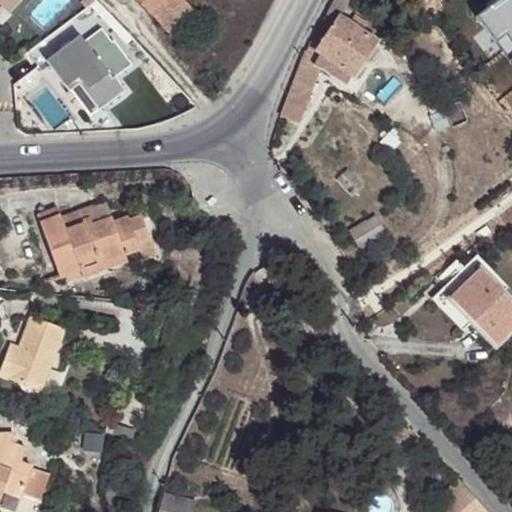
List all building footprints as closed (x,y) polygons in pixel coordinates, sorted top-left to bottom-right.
[(141,0),(176,37),(199,15),(184,0),(141,0)] [(335,5),(340,8),(343,0),(329,0),(329,2),(335,5)] [(423,0),(409,12),(417,22),(437,8),(447,1),(446,0),(423,0)] [(446,0),(447,1),(437,8),(488,74),(511,54),(511,45),(475,0),(446,0)] [(324,11),(333,17),(335,14),(340,8),(335,5),(329,2),(324,11)] [(305,49),(311,53),(335,18),(333,17),(324,11),(305,49)] [(335,18),(311,53),(339,69),(349,75),(370,41),(336,18),(335,18)] [(77,36),(43,62),(64,89),(77,79),(101,111),(126,91),(116,77),(130,67),(111,41),(109,43),(99,29),(82,42),(77,36)] [(305,64),(311,53),(305,49),(300,62),(305,64)] [(284,98),(277,121),(290,127),(314,70),(305,64),(300,62),(290,85),(284,98)] [(363,190),(347,174),(336,184),(352,201),(363,190)] [(84,236),(112,227),(106,210),(62,225),(67,238),(83,233),(84,236)] [(60,218),(38,225),(40,232),(62,225),(60,218)] [(383,236),(373,222),(352,236),(363,250),(383,236)] [(113,230),(112,227),(84,236),(83,233),(67,238),(62,225),(40,232),(59,286),(81,278),(79,272),(94,267),(96,272),(125,262),(139,258),(151,253),(141,225),(129,229),(128,225),(113,230)] [(156,264),(151,253),(139,258),(143,268),(156,264)] [(451,279),(433,297),(450,298),(480,270),(479,265),(476,256),(451,279)] [(483,263),(476,256),(479,265),(480,270),(501,294),(506,288),(483,263)] [(128,270),(125,262),(96,272),(94,267),(79,272),(81,278),(83,285),(128,270)] [(450,298),(471,320),(494,345),(511,327),(511,305),(501,294),(480,270),(450,298)] [(450,298),(433,297),(461,329),(471,320),(450,298)] [(0,387),(39,403),(48,380),(54,361),(61,339),(28,327),(16,359),(12,369),(4,366),(0,376),(0,387)] [(12,369),(16,359),(7,356),(4,366),(12,369)] [(59,384),(48,380),(39,403),(51,407),(59,384)] [(383,404),(378,399),(373,404),(378,409),(383,404)] [(0,505),(2,502),(19,509),(21,504),(37,510),(46,486),(20,475),(25,461),(10,454),(12,447),(0,446),(0,505)] [(488,511),(446,465),(409,499),(418,511),(488,511)] [(160,511),(193,511),(196,506),(196,501),(166,493),(162,508),(160,511)]
